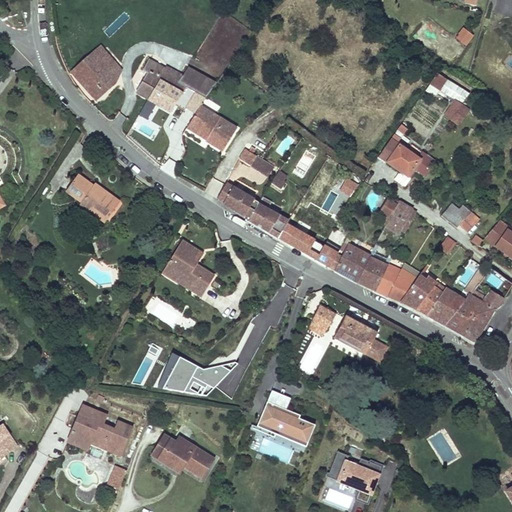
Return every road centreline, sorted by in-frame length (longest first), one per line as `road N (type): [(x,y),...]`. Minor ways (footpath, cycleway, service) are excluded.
road 1 (tertiary): [(42,49),(65,92),(139,159),(248,234),(431,334)]
road 2 (residential): [(511,276),(379,177)]
road 3 (unknown): [(317,271),(265,415)]
